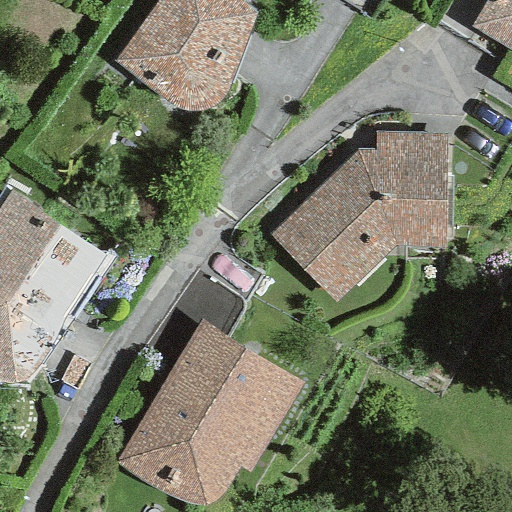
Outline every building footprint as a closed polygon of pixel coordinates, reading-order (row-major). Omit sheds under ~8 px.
[(255,11),(238,0),(158,0),(115,60),(170,102),(182,109),(193,110),(210,106),(220,97),(227,85),(232,73),(255,11)] [(511,0),(483,0),(469,25),(511,49),(511,0)] [(356,149),(268,235),(335,302),(394,245),(443,246),(446,134),(376,132),(375,150),(356,149)] [(101,254),(9,190),(0,204),(0,379),(8,383),(19,380),(30,371),(44,357),(56,335),(65,312),(101,254)] [(303,381),(200,321),(114,460),(177,500),(192,504),(204,504),(213,500),(222,493),(238,466),(248,471),(303,381)]
